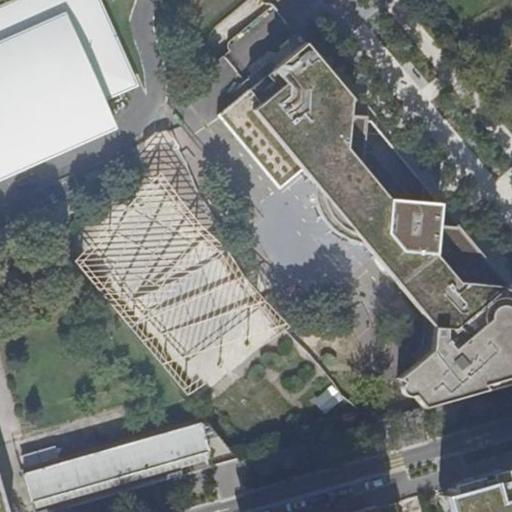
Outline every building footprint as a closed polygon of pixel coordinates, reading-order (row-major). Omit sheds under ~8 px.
[(0,174),(114,127),(102,99),(134,86),(97,0),(19,0),(0,8),(0,174)] [(356,98),(309,40),(305,44),(220,113),(281,188),(304,169),(316,184),(316,191),(318,202),(320,209),(323,215),(327,219),(334,227),(344,234),(348,237),(358,241),(365,243),(434,328),(430,352),(397,379),(421,408),(457,398),(466,395),(465,391),(511,378),(511,289),(459,224),(457,226),(440,225),(442,203),(409,200),(377,161),(366,148),(370,115),(352,113),(353,101),(356,98)] [(120,341),(137,360),(145,353),(128,334),(120,341)] [(204,419),(25,471),(36,511),(52,511),(175,477),(215,466),(238,459),(204,419)] [(511,511),(511,470),(447,489),(453,511),(511,511)]
